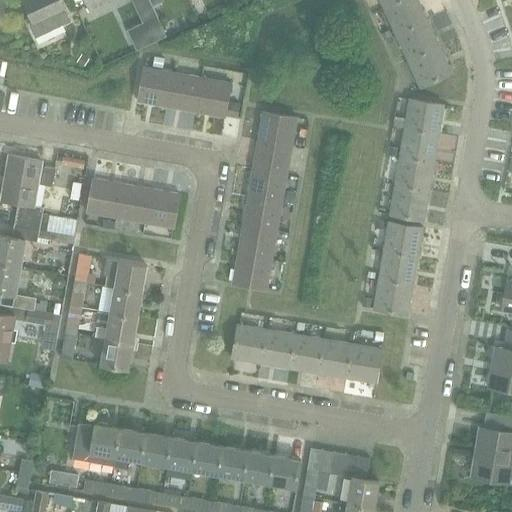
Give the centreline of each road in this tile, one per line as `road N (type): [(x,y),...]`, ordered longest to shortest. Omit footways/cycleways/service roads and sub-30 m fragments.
road 1 (residential): [(426,433),(193,392),(178,381),(175,362),(206,186),(198,161),(0,122)]
road 2 (residential): [(426,433),(466,208)]
road 3 (residential): [(466,208),(486,63),(460,0)]
